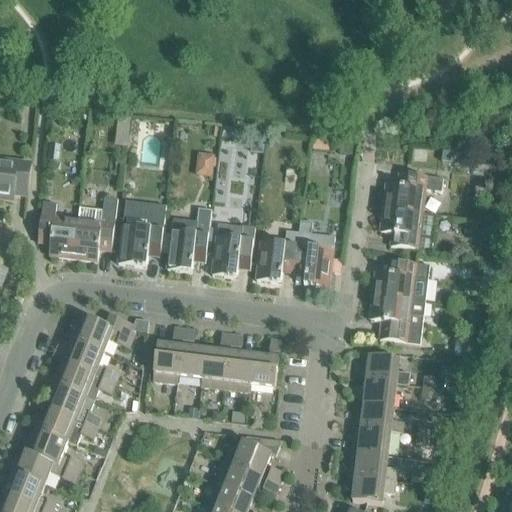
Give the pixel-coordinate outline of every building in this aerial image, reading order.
[(118,119),(116,133),(129,135),(131,121),(118,119)] [(253,138),(251,154),(262,155),(264,139),(253,138)] [(330,153),(331,143),(314,141),(312,151),(330,153)] [(341,144),(339,155),(352,157),(354,146),(341,144)] [(56,164),(57,149),(49,148),(47,163),(56,164)] [(469,167),(471,154),(442,151),(441,164),(469,167)] [(31,166),(0,162),(0,201),(13,203),(14,197),(27,198),(31,166)] [(386,187),(383,211),(422,216),(425,193),(441,195),(443,181),(399,176),(398,188),(386,187)] [(79,211),(78,222),(73,261),(97,264),(98,252),(111,254),(117,202),(104,200),(102,213),(79,211)] [(167,273),(191,275),(193,264),(205,265),(211,213),(209,213),(210,204),(201,203),(200,211),(198,211),(196,223),(173,221),(167,273)] [(125,204),(122,228),(118,267),(146,270),(148,258),(160,260),(165,219),(166,209),(125,204)] [(50,247),(49,258),(73,261),(78,222),(54,220),(56,206),(42,205),(38,245),(50,247)] [(435,218),(422,216),(383,211),(380,236),(392,237),(390,250),(431,254),(433,241),(435,218)] [(305,277),(303,289),(328,292),(330,275),(339,276),(341,263),(332,261),(334,240),(311,237),(313,225),(300,223),(299,235),(298,235),(293,276),(305,277)] [(216,239),(212,278),(236,281),(237,271),(250,273),(255,230),(242,228),(241,230),(218,227),(216,239)] [(282,274),(293,276),(298,235),(286,234),(284,247),(261,244),(256,283),(280,286),(282,274)] [(502,269),(504,253),(501,252),(490,251),(486,250),(484,266),(502,269)] [(375,275),(372,299),(412,304),(414,280),(428,282),(429,268),(389,263),(387,276),(375,275)] [(0,289),(1,290),(9,271),(0,267),(0,289)] [(483,275),(500,277),(501,269),(483,267),(483,275)] [(425,305),(412,304),(372,299),(369,323),(381,324),(379,343),(420,348),(425,305)] [(116,347),(129,352),(135,335),(145,339),(147,324),(135,323),(133,328),(110,319),(105,330),(85,322),(79,319),(70,342),(104,356),(109,343),(116,346),(116,347)] [(172,342),(183,344),(184,332),(174,331),(172,342)] [(195,333),(184,332),(183,344),(193,345),(195,333)] [(220,348),(230,349),(232,338),(221,336),(220,348)] [(242,339),(232,338),(230,349),(241,351),(242,339)] [(104,356),(70,342),(61,365),(67,368),(115,387),(119,375),(107,370),(106,372),(98,369),(104,356)] [(279,355),(281,344),(270,342),(269,354),(279,355)] [(452,357),(463,358),(469,359),(471,347),(453,345),(452,357)] [(176,388),(177,379),(181,349),(156,346),(152,385),(176,388)] [(205,352),(181,349),(177,379),(202,382),(205,352)] [(205,352),(202,382),(201,390),(225,393),(229,355),(205,352)] [(249,396),(250,388),(253,358),(229,355),(225,393),(249,396)] [(278,361),(253,358),(250,388),(275,391),(278,361)] [(399,362),(369,359),(366,383),(396,387),(409,388),(410,376),(398,375),(399,362)] [(56,378),(52,387),(93,403),(98,392),(111,398),(115,387),(67,368),(62,380),(56,378)] [(424,379),(422,390),(443,393),(443,392),(436,391),(437,381),(424,379)] [(396,387),(366,383),(363,407),(393,411),(396,387)] [(100,423),(102,420),(89,415),(93,403),(52,387),(49,396),(54,398),(49,412),(97,431),(100,423)] [(443,393),(422,390),(421,401),(442,403),(443,393)] [(393,411),(363,407),(361,431),(390,435),(403,436),(404,425),(392,424),(393,411)] [(188,421),(198,422),(199,412),(189,411),(188,421)] [(38,423),(34,432),(68,445),(73,432),(81,435),(80,437),(93,442),(97,431),(49,412),(44,425),(38,423)] [(213,414),(212,423),(221,424),(222,415),(213,414)] [(233,416),(232,424),(244,426),(245,417),(233,416)] [(97,431),(107,435),(110,426),(100,423),(97,431)] [(418,427),(417,438),(437,440),(439,429),(418,427)] [(361,431),(358,455),(388,459),(390,435),(361,431)] [(68,445),(34,432),(31,442),(36,444),(31,456),(31,457),(79,476),(84,465),(71,460),(70,462),(62,459),(68,445)] [(437,440),(417,438),(415,449),(429,450),(430,440),(437,441),(437,440)] [(257,451),(243,445),(234,468),(280,487),(284,476),(271,470),(270,473),(265,471),(270,457),(276,459),(282,445),(260,442),(257,451)] [(15,465),(11,475),(44,488),(50,475),(63,480),(62,482),(75,487),(79,476),(31,457),(31,456),(26,454),(20,468),(15,465)] [(355,479),(385,483),(396,484),(398,472),(386,471),(388,459),(358,455),(355,479)] [(226,466),(217,487),(253,502),(258,488),(263,490),(262,492),(275,498),(280,487),(234,468),(226,466)] [(8,499),(40,511),(58,511),(60,507),(47,502),(47,504),(39,501),(44,488),(11,475),(7,484),(13,486),(8,499)] [(424,487),(425,476),(413,475),(412,485),(424,487)] [(426,486),(436,487),(437,480),(427,478),(426,486)] [(382,507),(385,483),(355,479),(352,504),(382,507)] [(248,511),(253,502),(217,487),(208,510),(213,511),(248,511)] [(40,511),(8,499),(2,511),(1,511),(0,511),(40,511)]
